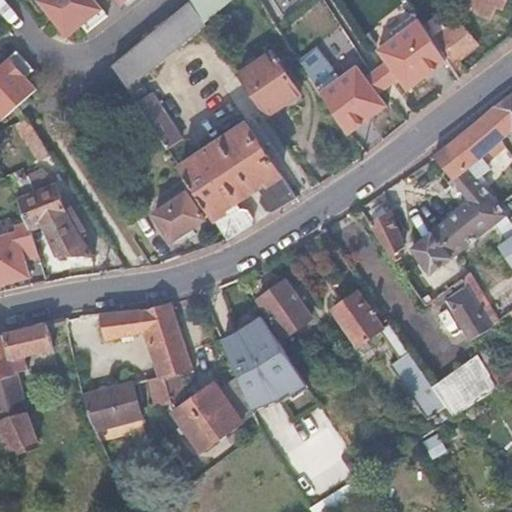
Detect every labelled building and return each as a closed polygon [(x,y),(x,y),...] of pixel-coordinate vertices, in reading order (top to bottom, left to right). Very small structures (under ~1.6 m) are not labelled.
[(89,32),(108,16),(95,0),(40,0),(39,1),(68,38),(84,25),(89,32)] [(490,13),(493,8),(496,4),(502,7),(505,0),(469,0),(468,2),(490,13)] [(128,89),(206,24),(191,2),(143,42),(114,67),(128,89)] [(440,49),(417,14),(392,33),(396,38),(379,50),(388,62),(401,79),(410,90),(448,61),(440,49)] [(440,49),(448,61),(468,46),(460,35),(440,49)] [(240,75),(268,118),(300,96),(272,53),(240,75)] [(19,54),(0,69),(0,122),(1,123),(38,93),(27,80),(35,74),(19,54)] [(373,73),(367,77),(380,94),(387,90),(395,84),(401,79),(388,62),(381,67),(373,73)] [(318,89),(349,136),(389,105),(380,94),(367,77),(358,66),(341,79),(338,74),(318,89)] [(511,93),(496,104),(511,126),(511,93)] [(139,105),(169,150),(183,140),(153,96),(139,105)] [(511,129),(511,126),(496,104),(450,141),(468,165),(485,151),(504,136),(511,129)] [(273,212),(298,197),(247,124),(181,168),(229,239),(252,225),(255,217),(250,209),(241,207),(237,202),(260,187),(265,193),(261,197),(260,201),(268,211),(273,212)] [(468,165),(450,141),(435,154),(469,198),(448,219),(412,247),(430,275),(496,223),(511,246),(511,220),(498,203),(468,165)] [(485,151),(468,165),(498,203),(511,191),(511,158),(498,167),(485,151)] [(55,183),(19,200),(27,221),(30,231),(42,225),(58,256),(92,255),(81,233),(85,231),(82,226),(78,229),(71,215),(67,213),(55,183)] [(172,245),(208,222),(189,192),(153,215),(172,245)] [(390,209),(370,221),(394,260),(400,256),(398,250),(403,246),(390,209)] [(15,230),(0,234),(0,269),(4,286),(32,280),(27,262),(40,259),(30,231),(27,221),(14,225),(15,230)] [(490,324),(497,320),(469,273),(462,278),(468,288),(490,324)] [(313,316),(288,278),(259,297),(284,335),(313,316)] [(390,323),(364,286),(359,290),(385,327),(390,323)] [(492,327),(490,324),(468,288),(447,299),(472,339),(492,327)] [(385,327),(359,290),(334,308),(359,344),(381,329),(385,327)] [(193,369),(171,301),(144,308),(101,312),(107,338),(147,334),(163,379),(153,381),(157,405),(173,402),(167,378),(193,369)] [(511,309),(509,311),(511,315),(511,361),(491,375),(487,369),(496,362),(487,346),(432,384),(447,406),(454,415),(465,408),(511,379),(511,378),(511,309)] [(300,372),(263,315),(239,330),(278,392),(289,386),(291,389),(305,380),(300,372)] [(53,347),(46,323),(5,332),(17,372),(28,369),(26,355),(53,347)] [(447,406),(432,384),(390,323),(385,327),(381,329),(401,357),(392,364),(429,417),(447,406)] [(239,330),(222,337),(227,347),(238,373),(247,370),(265,398),(278,392),(239,330)] [(0,376),(17,372),(5,332),(0,333),(0,376)] [(238,373),(227,347),(209,354),(221,382),(239,376),(238,373)] [(238,373),(239,376),(251,404),(265,398),(247,370),(238,373)] [(39,440),(17,372),(0,376),(0,418),(17,448),(39,440)] [(242,420),(215,382),(174,411),(202,450),(242,420)] [(134,383),(83,394),(92,421),(94,425),(141,414),(134,383)] [(0,418),(0,454),(17,448),(0,418)]
